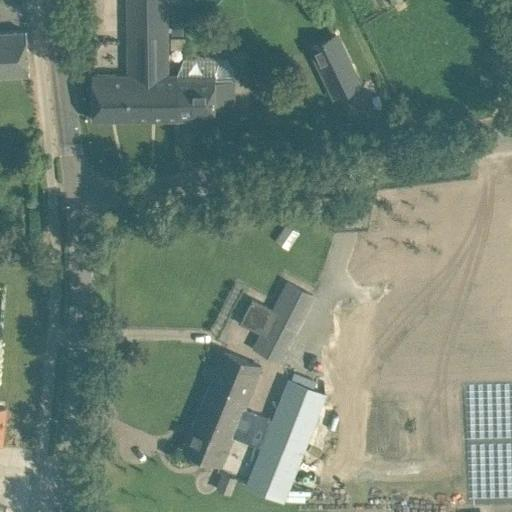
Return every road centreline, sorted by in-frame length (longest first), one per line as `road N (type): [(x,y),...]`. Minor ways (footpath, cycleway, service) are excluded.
road 1 (unclassified): [(75,193),(511,142)]
road 2 (tertiary): [(64,511),(75,193)]
road 3 (tertiary): [(75,193),(53,0)]
